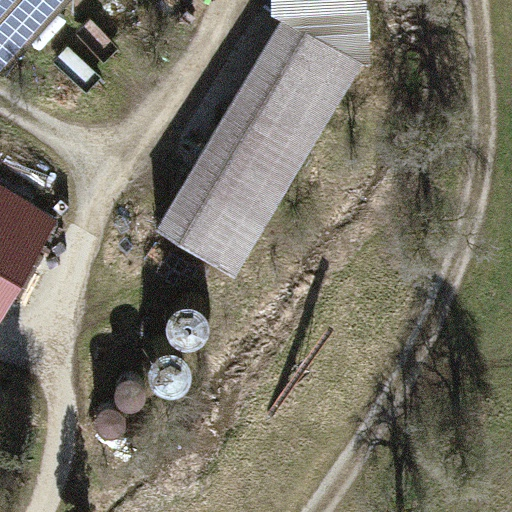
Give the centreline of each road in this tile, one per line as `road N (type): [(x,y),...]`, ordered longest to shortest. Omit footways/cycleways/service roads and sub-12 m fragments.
road 1 (track): [(49,511),(61,476),(71,342),(108,181),(217,37),(229,0)]
road 2 (track): [(316,511),(385,410),(462,239),(482,54),(477,0)]
